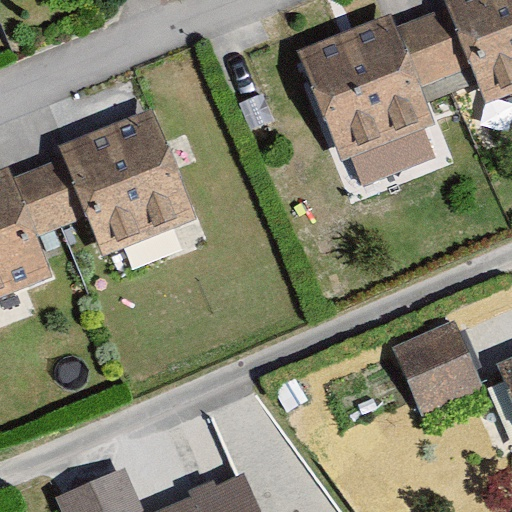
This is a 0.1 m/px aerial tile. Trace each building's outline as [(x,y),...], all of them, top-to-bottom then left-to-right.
[(393,15),(296,52),(341,169),(439,132),(430,108),(479,90),(486,108),(511,98),(511,0),(440,0),(445,13),(399,30),(393,15)] [(9,168),(0,171),(0,291),(50,273),(35,235),(88,214),(103,254),(200,217),(156,103),(51,143),(59,162),(13,180),(9,168)] [(454,328),(393,354),(422,423),(484,397),(454,328)] [(511,359),(496,365),(511,406),(511,359)] [(140,511),(127,481),(62,508),(64,511),(261,511),(246,476),(160,511),(140,511)]
